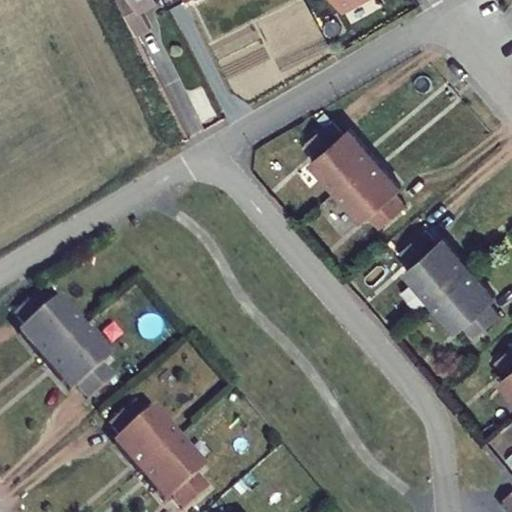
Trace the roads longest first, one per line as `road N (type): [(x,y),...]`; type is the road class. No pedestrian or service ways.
road 1 (residential): [(208,151),(425,403),(442,447),(448,511)]
road 2 (residential): [(446,17),(208,151)]
road 3 (residential): [(0,273),(208,151)]
